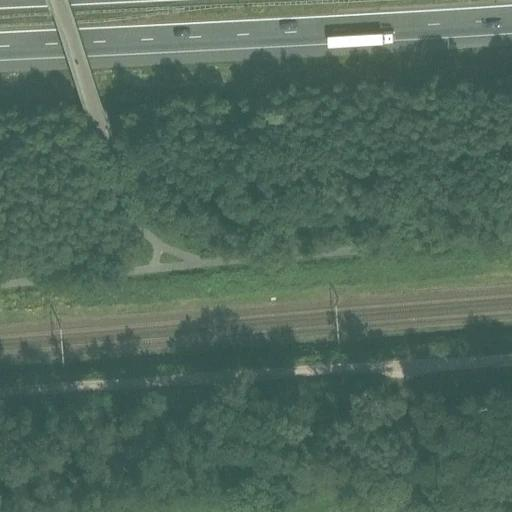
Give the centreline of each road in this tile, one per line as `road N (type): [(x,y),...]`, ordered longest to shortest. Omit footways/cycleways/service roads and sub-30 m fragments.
road 1 (unclassified): [(0,395),(511,359)]
road 2 (motorway): [(0,46),(511,16)]
